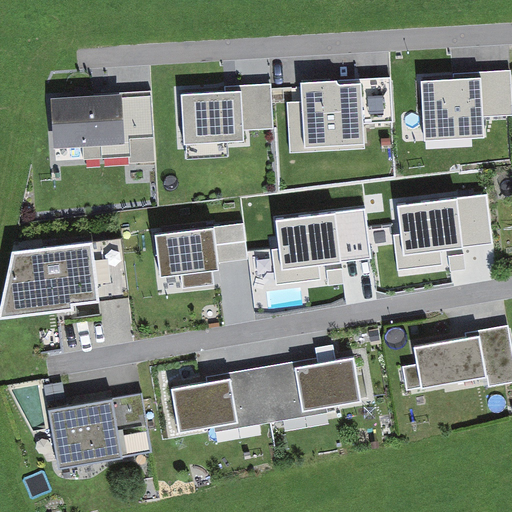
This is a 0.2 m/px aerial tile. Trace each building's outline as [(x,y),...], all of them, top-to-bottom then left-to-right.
[(447,75),(420,77),(424,136),(485,133),(484,116),(511,114),(511,63),(446,67),(447,75)] [(302,100),(287,101),(290,152),(365,148),(363,120),(393,119),(391,74),(300,79),(302,100)] [(225,89),(181,92),(184,143),(245,140),(244,131),(273,129),(270,82),(224,85),(225,89)] [(118,98),(54,102),(57,145),(121,141),(118,98)] [(487,193),(397,205),(401,234),(394,235),(399,270),(442,264),(440,252),(494,244),(487,193)] [(365,208),(275,220),(279,249),(272,250),(277,285),(320,279),(318,266),(372,259),(365,208)] [(245,219),(154,230),(160,274),(220,266),(219,261),(250,257),(245,219)] [(13,250),(0,314),(0,317),(73,309),(72,304),(98,301),(91,242),(13,250)] [(480,335),(415,347),(423,390),(487,378),(480,335)] [(316,359),(261,368),(271,422),(325,413),(324,406),(359,400),(352,359),(317,365),(316,359)] [(208,383),(172,390),(179,433),(215,427),(216,431),(271,422),(261,368),(207,378),(208,383)] [(408,398),(421,396),(417,370),(404,372),(408,398)] [(141,397),(51,411),(59,465),(149,451),(141,397)]
